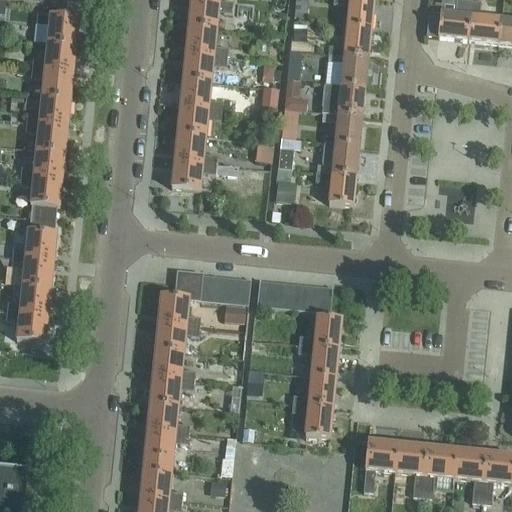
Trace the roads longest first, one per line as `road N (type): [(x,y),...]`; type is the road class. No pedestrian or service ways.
road 1 (residential): [(383,268),(118,240)]
road 2 (residential): [(118,240),(143,0)]
road 3 (residential): [(383,268),(405,74)]
road 4 (residential): [(100,405),(118,240)]
